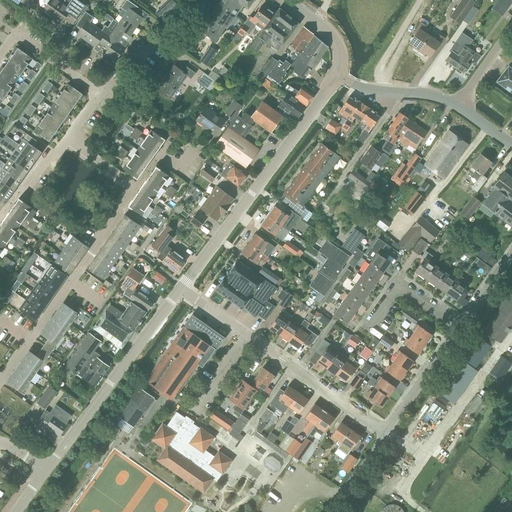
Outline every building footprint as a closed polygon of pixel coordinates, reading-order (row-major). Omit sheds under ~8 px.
[(61,23),(64,18),(73,24),(85,6),(77,0),(70,10),(56,0),(50,0),(43,10),(51,16),(61,23)] [(126,0),(121,8),(127,12),(123,18),(137,27),(143,18),(137,14),(141,9),(127,0),(126,0)] [(162,20),(178,6),(172,0),(170,0),(156,14),(162,20)] [(220,0),(218,4),(235,16),(243,6),(248,9),(254,0),(220,0)] [(472,0),(461,0),(450,17),(460,25),(476,2),(472,0)] [(505,12),(511,3),(511,1),(509,0),(498,0),(495,4),(505,12)] [(235,16),(218,4),(199,31),(211,39),(222,24),(227,28),(235,16)] [(263,29),(274,13),(263,5),(255,16),(254,15),(251,18),(249,17),(238,33),(243,36),(246,32),(249,34),(256,24),(263,29)] [(264,30),(258,37),(251,47),(258,52),(265,42),(278,52),(283,44),(299,24),(280,8),(264,30)] [(76,26),(81,29),(77,35),(86,41),(96,27),(90,23),(94,18),(86,12),(76,26)] [(107,28),(113,32),(121,37),(125,33),(130,37),(137,27),(123,18),(119,23),(113,20),(108,27),(107,28)] [(413,35),(414,36),(409,43),(420,50),(430,35),(423,31),(426,26),(421,23),(413,35)] [(101,31),(96,27),(86,41),(95,48),(99,42),(104,45),(113,32),(107,28),(108,27),(105,26),(101,31)] [(279,60),(278,62),(267,75),(278,84),(287,73),(285,71),(313,35),(303,27),(286,49),(291,53),(286,60),(283,63),(279,60)] [(104,45),(109,49),(103,58),(113,65),(125,48),(118,42),(121,37),(113,32),(104,45)] [(436,39),(430,35),(420,50),(430,57),(435,50),(436,51),(445,38),(439,34),(436,39)] [(307,47),(306,47),(290,68),(305,79),(328,47),(315,36),(307,47)] [(457,55),(452,52),(446,61),(456,69),(463,59),(461,58),(468,48),(464,45),(457,55)] [(210,46),(201,60),(200,61),(207,65),(217,51),(210,46)] [(15,52),(14,54),(9,60),(24,70),(33,59),(16,47),(13,51),(15,52)] [(461,58),(463,59),(456,69),(463,73),(469,64),(476,64),(481,56),(477,53),(476,53),(468,48),(461,58)] [(272,57),(261,71),(261,70),(255,78),(261,82),(267,75),(278,62),(272,57)] [(2,66),(0,68),(0,71),(16,82),(24,70),(9,60),(4,68),(2,66)] [(511,64),(510,68),(508,66),(496,82),(511,93),(511,64)] [(174,66),(164,81),(157,90),(170,99),(187,75),(191,79),(195,73),(184,65),(180,71),(174,66)] [(0,88),(7,94),(16,82),(0,71),(0,88)] [(200,78),(206,82),(203,86),(212,92),(218,84),(219,84),(220,83),(209,76),(204,72),(200,78)] [(279,88),(266,78),(261,84),(273,94),(279,88)] [(85,96),(68,84),(60,96),(74,106),(80,98),(82,100),(85,96)] [(220,95),(225,89),(222,86),(217,92),(220,95)] [(299,92),(290,86),(286,91),(307,106),(314,96),(302,87),(299,92)] [(36,98),(41,102),(45,97),(40,93),(36,98)] [(274,112),(281,117),(286,111),(297,119),(306,107),(287,93),(278,106),(274,112)] [(74,106),(60,96),(51,109),(67,120),(71,116),(69,114),(74,106)] [(349,97),(338,114),(347,120),(351,114),(352,115),(361,102),(354,97),(352,99),(349,97)] [(235,100),(234,100),(225,113),(233,119),(245,103),(236,98),(235,100)] [(250,124),(253,119),(271,132),(281,117),(274,112),(261,102),(251,116),(245,112),(240,118),(237,116),(233,123),(244,131),(250,124)] [(351,114),(347,120),(345,123),(341,129),(347,133),(353,123),(352,123),(356,118),(362,122),(371,108),(361,102),(352,115),(351,114)] [(197,121),(208,129),(207,130),(214,135),(224,121),(206,108),(197,121)] [(362,122),(367,125),(360,137),(364,140),(380,116),(377,114),(378,113),(371,108),(362,122)] [(51,109),(43,119),(57,130),(63,122),(65,123),(67,120),(51,109)] [(399,113),(387,132),(391,135),(388,140),(389,141),(385,147),(392,151),(396,145),(394,143),(398,137),(396,136),(406,120),(408,118),(399,113)] [(406,120),(396,136),(398,137),(415,148),(426,132),(407,120),(408,119),(408,118),(406,120)] [(43,119),(42,120),(34,131),(51,143),(54,139),(52,138),(57,130),(43,119)] [(341,126),(331,120),(326,128),(336,134),(341,126)] [(229,128),(215,146),(233,159),(245,168),(258,149),(244,139),(253,126),(250,124),(244,131),(233,123),(229,128)] [(126,127),(133,132),(132,133),(139,138),(143,132),(136,128),(135,129),(128,125),(126,127)] [(165,140),(152,130),(144,141),(158,151),(162,146),(161,145),(165,140)] [(469,145),(449,130),(425,166),(445,180),(469,145)] [(19,145),(13,140),(10,144),(35,162),(38,158),(42,152),(34,146),(37,141),(27,134),(19,145)] [(158,151),(144,141),(138,150),(151,160),(155,154),(156,155),(158,151)] [(340,157),(321,143),(314,153),(332,167),(340,157)] [(14,162),(28,172),(31,166),(32,167),(35,162),(10,144),(7,148),(13,153),(9,158),(14,162)] [(117,150),(126,156),(129,152),(120,146),(117,150)] [(371,146),(361,161),(361,162),(371,169),(375,163),(381,167),(389,157),(383,152),(382,154),(371,146)] [(422,159),(422,158),(426,152),(419,147),(415,153),(414,153),(406,165),(402,163),(391,180),(401,187),(404,183),(408,178),(413,172),(421,160),(422,159)] [(117,150),(116,149),(113,154),(123,160),(126,156),(117,150)] [(151,160),(138,150),(131,160),(145,170),(148,165),(147,165),(151,160)] [(325,177),(332,167),(314,153),(306,163),(325,177)] [(476,170),(481,174),(471,188),(477,193),(487,178),(482,175),(492,162),(481,154),(468,171),(473,175),(476,170)] [(0,160),(0,166),(21,182),(24,178),(24,177),(28,172),(14,162),(9,158),(5,164),(0,160)] [(233,159),(230,163),(222,174),(239,186),(247,176),(242,172),(245,168),(233,159)] [(145,170),(131,160),(124,170),(137,179),(141,174),(142,174),(145,170)] [(413,172),(408,178),(404,183),(406,185),(416,171),(419,173),(425,163),(421,160),(413,172)] [(317,187),(325,177),(306,163),(299,173),(317,187)] [(212,182),(218,174),(206,165),(200,174),(212,182)] [(0,181),(0,182),(14,191),(18,186),(21,182),(0,166),(0,181)] [(152,172),(148,176),(162,186),(170,176),(156,167),(152,172)] [(365,189),(370,183),(353,170),(348,177),(365,189)] [(482,204),(494,214),(507,196),(511,200),(511,199),(511,177),(505,172),(494,187),(495,187),(482,204)] [(309,197),(317,187),(299,173),(291,183),(309,197)] [(145,181),(146,181),(142,187),(156,196),(162,186),(148,176),(145,181)] [(0,182),(0,196),(7,202),(11,197),(10,197),(14,191),(0,182)] [(283,193),(285,194),(281,199),(305,218),(310,211),(305,207),(306,207),(303,205),(309,197),(291,183),(283,193)] [(167,190),(174,195),(177,190),(170,185),(167,190)] [(234,199),(217,186),(209,198),(226,211),(231,205),(229,204),(234,199)] [(138,192),(138,191),(134,196),(149,206),(156,196),(142,187),(138,192)] [(174,195),(167,190),(164,194),(171,199),(174,195)] [(413,214),(425,198),(417,192),(404,208),(413,214)] [(383,197),(380,200),(387,205),(393,197),(389,195),(386,199),(383,197)] [(131,200),(132,201),(128,206),(141,216),(149,206),(134,196),(131,200)] [(511,200),(507,196),(494,214),(511,227),(511,199),(511,200)] [(226,211),(209,198),(201,209),(217,221),(221,216),(222,216),(226,211)] [(395,198),(382,216),(388,220),(401,202),(395,198)] [(473,198),(461,214),(467,218),(470,213),(472,215),(481,204),(473,198)] [(15,204),(14,204),(11,208),(25,218),(32,208),(19,199),(15,204)] [(180,203),(174,211),(178,214),(184,206),(180,203)] [(153,209),(160,214),(163,210),(156,205),(153,209)] [(270,214),(268,216),(289,231),(293,226),(289,224),(293,219),(275,206),(273,210),(272,209),(269,213),(270,214)] [(8,213),(9,213),(5,218),(18,228),(25,218),(11,208),(8,213)] [(160,214),(153,209),(150,213),(157,218),(160,214)] [(197,212),(194,216),(192,215),(188,220),(191,221),(190,222),(199,229),(206,219),(197,212)] [(140,226),(125,215),(118,224),(134,235),(140,226)] [(263,224),(261,226),(282,241),(289,231),(268,216),(266,220),(265,219),(262,223),(263,224)] [(440,232),(421,217),(400,243),(409,251),(422,236),(431,243),(440,232)] [(0,223),(0,229),(11,238),(18,228),(5,218),(1,224),(0,223)] [(40,222),(33,218),(30,222),(37,226),(40,222)] [(380,220),(377,224),(385,231),(389,227),(380,220)] [(27,226),(34,231),(37,226),(30,222),(27,226)] [(112,233),(127,243),(134,235),(118,224),(112,233)] [(152,247),(160,253),(157,258),(176,272),(186,260),(167,246),(173,238),(169,235),(173,230),(168,226),(152,247)] [(0,244),(4,248),(9,241),(14,245),(13,245),(20,250),(23,246),(16,241),(11,238),(0,229),(0,244)] [(355,229),(342,247),(354,255),(356,254),(360,248),(358,246),(365,237),(355,229)] [(446,232),(440,239),(443,241),(445,238),(457,247),(460,243),(446,232)] [(106,242),(121,252),(127,243),(112,233),(106,242)] [(256,234),(249,244),(261,252),(264,254),(265,253),(268,256),(274,247),(256,234)] [(16,241),(23,246),(26,242),(19,237),(16,241)] [(89,248),(74,237),(68,246),(83,257),(89,248)] [(366,255),(372,260),(370,264),(383,273),(391,263),(383,257),(390,247),(378,239),(366,255)] [(428,243),(422,239),(413,251),(419,256),(428,243)] [(100,250),(115,261),(121,252),(106,242),(100,250)] [(283,247),(295,255),(299,250),(287,242),(283,247)] [(249,244),(242,254),(257,265),(261,259),(266,262),(270,257),(268,256),(265,253),(264,254),(261,252),(249,244)] [(485,244),(481,249),(477,255),(487,262),(491,256),(487,253),(490,248),(485,244)] [(83,257),(68,246),(61,255),(77,266),(83,257)] [(343,264),(350,254),(339,247),(332,257),(343,264)] [(363,250),(360,248),(356,254),(362,258),(365,254),(361,251),(363,250)] [(93,259),(108,270),(115,261),(100,250),(93,259)] [(473,255),(467,250),(464,254),(470,258),(473,255)] [(421,258),(424,260),(415,272),(425,279),(435,265),(429,261),(433,256),(425,251),(421,258)] [(356,254),(354,255),(352,258),(358,262),(362,258),(356,254)] [(55,264),(70,275),(77,266),(61,255),(55,264)] [(473,255),(470,258),(476,263),(479,259),(473,255)] [(15,263),(5,257),(2,261),(12,268),(15,263)] [(328,258),(320,271),(334,281),(343,269),(342,268),(328,258)] [(87,268),(102,279),(108,270),(93,259),(87,268)] [(255,318),(258,315),(266,321),(276,307),(266,300),(276,289),(237,261),(226,278),(225,277),(216,290),(242,309),(244,307),(255,318)] [(49,263),(43,272),(60,285),(67,275),(49,263)] [(362,274),(376,283),(383,273),(370,264),(362,274)] [(435,265),(425,279),(436,286),(445,272),(435,265)] [(259,272),(276,284),(276,283),(279,286),(283,281),(279,279),(280,278),(263,266),(259,272)] [(123,294),(130,299),(148,311),(154,302),(135,289),(144,275),(133,268),(122,284),(127,288),(123,294)] [(343,275),(347,278),(352,272),(347,269),(343,275)] [(43,272),(36,282),(38,283),(54,294),(60,285),(43,272)] [(328,278),(319,272),(313,281),(324,288),(330,279),(328,278)] [(455,280),(455,279),(445,272),(436,286),(446,293),(455,280)] [(355,284),(369,293),(376,283),(362,274),(355,284)] [(347,278),(343,275),(339,281),(343,284),(347,278)] [(455,279),(455,280),(446,293),(456,301),(469,282),(459,275),(455,279)] [(38,283),(32,291),(48,302),(54,294),(38,283)] [(369,293),(355,284),(348,294),(362,304),(369,293)] [(329,295),(333,298),(337,292),(333,289),(329,295)] [(288,292),(288,293),(282,290),(277,297),(282,301),(279,305),(285,309),(294,297),(288,292)] [(32,291),(26,301),(42,312),(48,302),(32,291)] [(484,331),(482,330),(462,358),(476,368),(496,340),(501,343),(511,327),(511,293),(509,298),(507,297),(484,331)] [(341,304),(354,314),(362,304),(348,294),(341,304)] [(333,298),(329,295),(325,301),(329,304),(333,298)] [(26,301),(20,310),(35,320),(42,312),(26,301)] [(110,304),(107,309),(93,329),(122,349),(135,331),(137,332),(142,324),(140,323),(142,320),(141,319),(146,312),(131,302),(123,313),(110,304)] [(303,303),(300,307),(307,312),(309,308),(303,303)] [(64,304),(56,314),(71,325),(78,314),(64,304)] [(334,314),(347,324),(354,314),(341,304),(334,314)] [(399,313),(414,324),(419,319),(403,308),(399,313)] [(280,315),(279,314),(269,328),(279,335),(289,321),(292,316),(284,310),(280,315)] [(56,314),(49,324),(64,334),(71,325),(56,314)] [(190,319),(186,325),(186,326),(185,327),(184,327),(145,381),(171,400),(172,400),(171,400),(197,364),(203,368),(222,341),(204,329),(206,327),(191,317),(190,319)] [(299,328),(289,342),(299,349),(303,342),(309,347),(317,336),(306,329),(310,323),(309,322),(305,319),(304,320),(298,328),(299,328)] [(289,321),(279,335),(289,342),(299,328),(298,328),(289,321)] [(394,322),(388,330),(392,333),(397,325),(394,322)] [(49,324),(43,333),(49,338),(44,346),(52,352),(64,334),(49,324)] [(413,330),(415,331),(412,335),(425,345),(432,335),(417,324),(413,330)] [(84,364),(93,371),(94,369),(103,375),(111,364),(95,352),(102,342),(89,333),(75,352),(87,361),(84,364)] [(409,340),(407,338),(403,344),(418,355),(425,345),(412,335),(409,340)] [(384,336),(380,342),(375,348),(380,351),(384,345),(389,349),(394,343),(384,336)] [(349,341),(347,344),(355,349),(357,347),(360,343),(352,337),(349,341)] [(374,338),(367,348),(373,351),(373,352),(375,348),(380,342),(374,338)] [(324,340),(316,351),(321,355),(317,362),(327,368),(336,355),(327,348),(329,344),(324,340)] [(367,348),(366,346),(360,355),(367,360),(373,351),(367,348)] [(29,352),(22,362),(37,373),(49,355),(41,349),(36,357),(29,352)] [(394,356),(396,357),(394,361),(407,371),(414,361),(398,350),(394,356)] [(75,352),(66,366),(95,386),(103,375),(94,369),(93,371),(84,364),(87,361),(75,352)] [(336,355),(327,368),(331,371),(329,373),(335,376),(336,375),(337,375),(346,362),(348,359),(338,352),(336,355)] [(346,362),(337,375),(346,382),(356,368),(358,366),(352,362),(354,359),(350,356),(348,359),(346,362)] [(501,356),(493,368),(503,376),(511,364),(501,356)] [(461,359),(437,392),(454,404),(477,371),(461,359)] [(390,366),(388,364),(384,370),(400,381),(407,371),(394,361),(390,366)] [(22,362),(15,372),(30,382),(37,373),(22,362)] [(366,362),(360,370),(365,373),(370,365),(366,362)] [(268,386),(274,376),(262,368),(250,386),(258,391),(260,387),(264,391),(268,386)] [(15,372),(8,382),(23,393),(30,382),(15,372)] [(350,385),(352,386),(355,389),(357,390),(364,380),(357,375),(350,385)] [(376,382),(378,384),(375,388),(388,397),(395,387),(380,376),(376,382)] [(36,401),(38,402),(37,403),(46,409),(58,392),(60,388),(51,381),(36,401)] [(250,386),(242,381),(229,400),(244,410),(258,391),(250,386)] [(137,387),(111,423),(116,427),(122,419),(133,427),(135,425),(142,414),(143,414),(146,416),(156,401),(154,399),(155,398),(139,387),(137,386),(137,387)] [(280,408),(280,409),(277,414),(281,418),(285,412),(298,393),(288,386),(279,400),(284,403),(280,408)] [(372,392),(370,391),(366,396),(381,407),(388,397),(375,388),(372,392)] [(298,393),(285,412),(290,416),(294,410),(299,413),(308,400),(298,393)] [(485,402),(477,396),(465,412),(473,418),(485,402)] [(305,418),(310,421),(304,430),(309,434),(315,425),(324,411),(315,404),(305,418)] [(267,408),(259,419),(266,424),(274,413),(267,408)] [(38,421),(47,427),(59,436),(67,425),(65,424),(68,420),(53,409),(47,418),(42,415),(38,421)] [(216,409),(210,417),(228,429),(233,421),(216,409)] [(315,425),(309,434),(313,437),(316,432),(322,436),(325,432),(334,418),(324,411),(315,425)] [(238,418),(247,423),(251,417),(243,412),(238,418)] [(27,413),(19,424),(25,427),(32,417),(27,413)] [(152,439),(165,449),(157,460),(204,493),(213,479),(215,481),(221,473),(223,474),(232,461),(219,451),(215,457),(205,450),(214,438),(200,428),(200,429),(193,424),(194,422),(186,416),(185,418),(177,413),(167,427),(163,424),(152,439)] [(280,430),(287,434),(283,440),(285,441),(287,437),(299,420),(294,416),(290,422),(287,420),(280,430)] [(330,438),(335,441),(337,440),(341,443),(351,429),(341,423),(330,438)] [(341,443),(346,446),(345,448),(350,452),(361,436),(351,429),(341,443)] [(243,437),(233,430),(230,433),(241,441),(243,437)] [(287,437),(285,441),(280,447),(293,456),(302,444),(294,438),(292,440),(287,437)] [(306,437),(302,444),(293,456),(300,461),(313,442),(306,437)] [(319,446),(315,453),(320,457),(325,450),(319,446)] [(351,455),(341,469),(348,473),(358,460),(351,455)] [(504,498),(495,510),(497,511),(502,511),(510,503),(504,498)]
